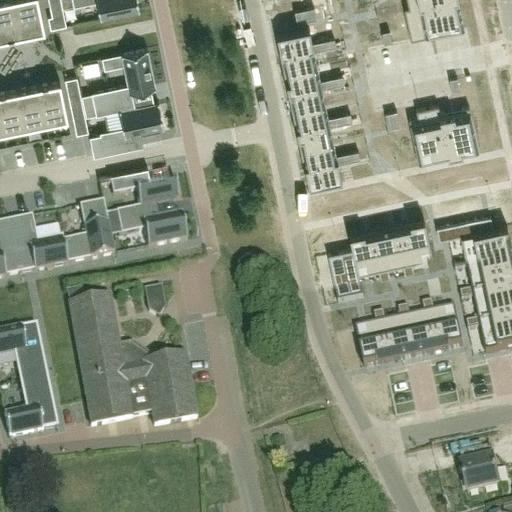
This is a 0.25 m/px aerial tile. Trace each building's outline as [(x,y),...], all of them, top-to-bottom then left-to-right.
[(0,0),(0,38),(20,34),(13,0),(0,0)] [(13,0),(20,34),(44,29),(38,0),(13,0)] [(48,0),(52,16),(48,17),(50,28),(65,25),(59,0),(48,0)] [(137,0),(72,0),(73,5),(96,0),(100,17),(139,9),(137,0)] [(458,0),(444,0),(418,6),(424,36),(461,28),(457,12),(461,11),(458,0)] [(311,8),(303,10),(305,21),(314,19),(311,8)] [(303,10),(294,12),(296,22),(305,21),(303,10)] [(309,27),(276,34),(280,54),(313,47),(312,42),(309,27)] [(393,32),(382,35),(384,43),(395,41),(393,32)] [(334,38),(323,40),(325,49),(336,46),(334,38)] [(323,40),(312,42),(313,47),(314,51),(325,49),(323,40)] [(313,47),(280,54),(284,72),(317,65),(314,51),(313,47)] [(155,87),(147,48),(121,53),(124,65),(128,84),(91,91),(91,92),(81,94),(85,115),(96,113),(119,109),(134,105),(132,92),(155,87)] [(317,65),(284,72),(288,91),(321,84),(320,80),(317,65)] [(342,75),(331,78),(333,86),(344,84),(342,75)] [(65,79),(76,133),(87,131),(76,76),(65,79)] [(458,77),(449,79),(452,90),(460,88),(458,77)] [(331,78),(320,80),(321,84),(322,89),(333,86),(331,78)] [(60,80),(38,84),(46,122),(67,117),(60,80)] [(17,89),(24,126),(46,122),(38,84),(17,89)] [(321,84),(288,91),(292,110),(325,103),(322,89),(321,84)] [(24,126),(17,89),(0,92),(0,115),(3,130),(24,126)] [(93,155),(143,145),(140,131),(163,126),(158,101),(134,105),(119,109),(122,125),(99,131),(100,133),(89,135),(93,155)] [(325,103),(292,110),(296,129),(329,122),(328,117),(325,103)] [(470,110),(440,116),(448,156),(462,153),(461,150),(478,146),(470,110)] [(396,111),(385,113),(387,122),(398,120),(396,111)] [(350,113),(339,115),(341,124),(352,121),(350,113)] [(339,115),(328,117),(329,122),(330,126),(341,124),(339,115)] [(440,116),(409,123),(417,159),(433,156),(434,159),(448,156),(440,116)] [(329,122),(296,129),(300,148),(333,141),(330,126),(329,122)] [(333,141),(300,148),(304,166),(337,159),(336,155),(333,141)] [(358,150),(347,153),(349,161),(360,159),(358,150)] [(347,153),(336,155),(337,159),(338,164),(349,161),(347,153)] [(337,159),(304,166),(308,186),(341,179),(338,164),(337,159)] [(155,206),(179,201),(173,176),(150,180),(147,167),(108,175),(113,197),(136,192),(139,209),(155,206)] [(362,185),(366,203),(390,198),(386,180),(362,185)] [(78,208),(85,238),(62,243),(66,265),(89,261),(113,256),(102,203),(78,208)] [(144,232),(148,249),(187,241),(182,215),(180,215),(158,220),(155,206),(140,209),(116,214),(105,217),(109,239),(121,237),(144,232)] [(490,216),(483,217),(485,230),(493,228),(490,216)] [(483,217),(475,219),(477,231),(485,230),(483,217)] [(62,243),(60,236),(36,241),(32,218),(9,223),(20,275),(67,266),(66,265),(62,243)] [(424,218),(399,224),(409,273),(414,272),(412,262),(432,258),(424,218)] [(475,219),(467,220),(470,233),(477,231),(475,219)] [(467,220),(459,222),(462,235),(470,233),(467,220)] [(459,222),(452,224),(454,237),(460,235),(462,235),(459,222)] [(9,223),(0,224),(0,279),(20,275),(9,223)] [(399,224),(374,229),(385,278),(390,277),(388,268),(402,264),(404,274),(409,273),(399,224)] [(452,224),(444,225),(447,238),(454,237),(452,224)] [(444,225),(436,227),(438,240),(447,238),(444,225)] [(466,261),(454,263),(455,268),(511,255),(511,249),(507,225),(493,228),(485,230),(477,231),(470,233),(462,235),(460,235),(466,261)] [(374,229),(349,234),(352,248),(357,274),(358,274),(378,270),(380,280),(385,278),(374,229)] [(352,248),(328,253),(338,304),(364,299),(358,274),(357,274),(352,248)] [(511,255),(455,268),(455,272),(468,269),(472,291),(460,293),(461,297),(511,286),(511,255)] [(511,286),(461,297),(462,301),(474,299),(479,320),(466,323),(467,327),(511,317),(511,286)] [(149,313),(159,319),(165,310),(162,288),(145,292),(149,313)] [(91,429),(132,420),(132,418),(152,415),(154,428),(197,420),(186,357),(147,364),(147,359),(129,347),(120,349),(111,299),(69,307),(91,429)] [(432,302),(427,303),(438,353),(463,347),(455,307),(434,312),(432,302)] [(408,307),(403,308),(414,358),(438,353),(427,303),(422,304),(425,314),(410,317),(408,307)] [(384,312),(379,313),(390,363),(414,358),(403,308),(398,309),(400,319),(386,322),(384,312)] [(376,324),(356,329),(364,369),(390,363),(379,313),(374,314),(376,324)] [(511,317),(467,327),(468,331),(480,329),(486,355),(511,349),(511,317)] [(21,329),(21,328),(0,332),(0,357),(14,355),(19,383),(47,377),(36,326),(21,329)] [(9,439),(43,432),(58,429),(47,377),(19,383),(25,411),(4,416),(9,439)] [(464,465),(461,466),(468,495),(500,488),(497,473),(511,470),(511,444),(492,449),(462,456),(464,465)]
